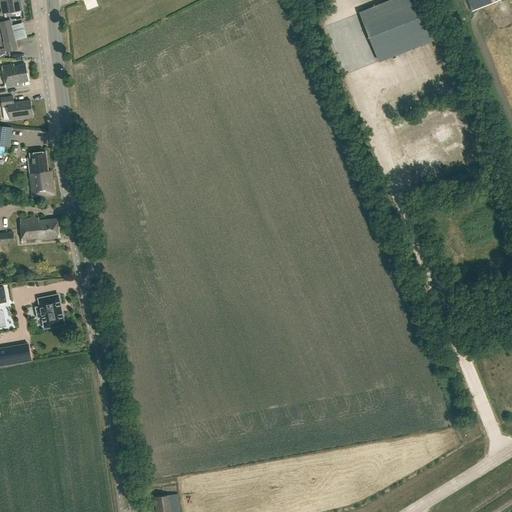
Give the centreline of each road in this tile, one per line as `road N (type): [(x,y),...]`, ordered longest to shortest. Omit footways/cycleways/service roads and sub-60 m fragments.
road 1 (primary): [(137,511),(63,117),(50,0)]
road 2 (tertiary): [(409,511),(511,447)]
